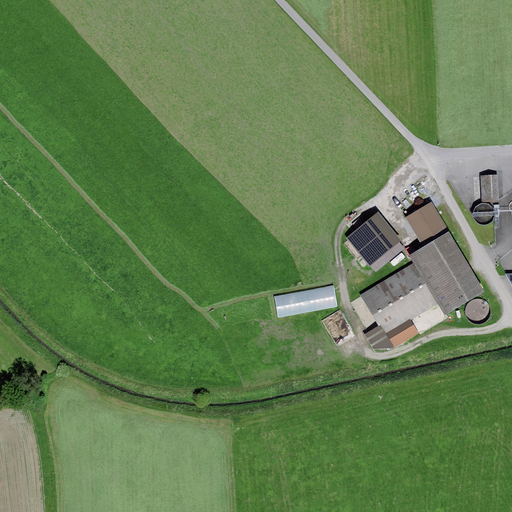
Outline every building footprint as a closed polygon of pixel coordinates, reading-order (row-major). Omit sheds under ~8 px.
[(499,200),(498,175),(481,175),(482,201),(499,200)] [(449,229),(432,201),(406,216),(423,245),(449,229)] [(402,238),(379,211),(347,237),(370,264),(398,242),(402,238)] [(449,229),(423,245),(409,253),(414,262),(438,303),(445,313),(485,289),(449,229)] [(398,242),(370,264),(376,272),(404,249),(398,242)] [(411,319),(438,303),(414,262),(361,293),(380,324),(386,334),(411,319)] [(282,316),(342,306),(338,283),(278,293),(282,316)] [(485,302),(482,300),(477,300),(473,301),(470,303),(467,306),(466,311),(466,315),(468,319),(471,322),(475,324),(479,324),(483,323),(487,321),(489,317),(490,313),(490,309),(488,305),(485,302)] [(386,334),(380,324),(364,334),(374,349),(394,347),(420,333),(411,319),(386,334)]
